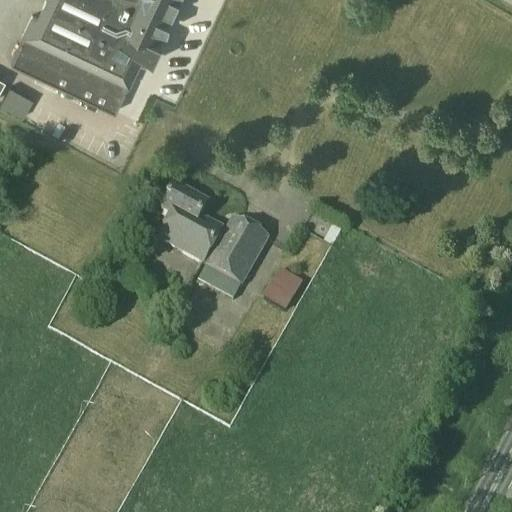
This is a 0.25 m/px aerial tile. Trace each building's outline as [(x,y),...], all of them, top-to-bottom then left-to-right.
[(47,0),(48,1),(46,0),(45,4),(46,4),(39,19),(33,16),(23,36),(85,65),(80,76),(123,96),(138,63),(143,65),(143,64),(139,62),(142,56),(146,58),(147,57),(142,55),(149,40),(158,44),(161,35),(163,36),(164,34),(162,34),(170,18),(172,18),(173,16),(171,16),(178,0),(180,1),(180,0),(47,0)] [(9,85),(0,103),(24,116),(34,98),(9,85)] [(159,242),(203,265),(221,232),(199,220),(206,207),(173,189),(160,213),(171,219),(159,242)] [(204,269),(242,290),(269,241),(232,220),(204,269)] [(279,272),(262,301),(285,315),(302,286),(279,272)]
